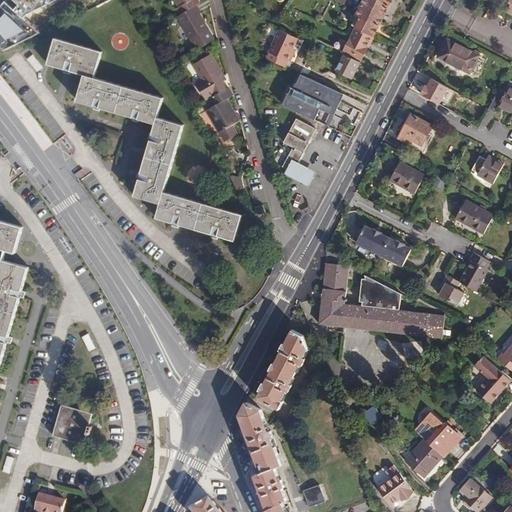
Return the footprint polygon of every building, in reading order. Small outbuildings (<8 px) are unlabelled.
[(174,0),(178,7),(176,9),(180,15),(197,6),(200,4),(197,0),(174,0)] [(346,52),(362,59),(393,0),(365,0),(357,15),(362,18),(357,27),(344,51),(346,52)] [(180,15),(178,16),(198,51),(216,40),(200,15),(202,13),(197,6),(180,15)] [(332,27),(322,22),(320,27),(330,32),(332,27)] [(299,39),(279,30),(269,53),(270,53),(267,59),(285,67),(288,61),(290,63),(293,55),(292,54),(299,39)] [(157,217),(174,222),(180,224),(213,234),(219,236),(236,240),(243,215),(164,192),(184,125),(158,117),(164,98),(96,78),(103,53),(57,39),(49,64),(66,69),(69,70),(72,71),(86,75),(79,100),(95,105),(101,107),(134,117),(137,118),(140,119),(157,124),(153,135),(153,138),(152,141),(142,173),(141,176),(140,179),(135,196),(161,203),(157,217)] [(479,56),(448,39),(439,57),(470,73),(479,56)] [(34,54),(28,58),(37,72),(43,68),(34,54)] [(197,82),(207,100),(210,98),(226,89),(223,83),(220,78),(224,75),(212,54),(194,64),(203,79),(197,82)] [(360,63),(345,54),(341,61),(337,70),(352,78),(360,63)] [(334,108),(341,93),(302,75),(296,89),(334,108)] [(506,93),(500,89),(490,108),(496,112),(499,106),(511,113),(511,87),(509,86),(506,93)] [(233,126),(239,122),(232,109),(227,100),(234,96),(229,88),(226,89),(210,98),(215,106),(207,110),(226,141),(238,135),(233,126)] [(311,119),(318,107),(293,95),(287,107),(311,119)] [(432,126),(412,115),(400,138),(411,143),(413,140),(421,145),(432,126)] [(293,172),(299,162),(317,129),(297,119),(284,142),(286,144),(283,151),(290,155),(283,166),(288,169),(293,172)] [(504,164),(489,156),(487,160),(480,156),(472,169),(476,171),(475,173),(493,184),(504,164)] [(425,176),(400,162),(390,180),(415,194),(425,176)] [(456,218),(484,234),(495,216),(466,200),(456,218)] [(266,213),(264,205),(257,207),(258,215),(266,213)] [(0,246),(15,251),(23,227),(0,219),(0,246)] [(403,265),(411,249),(404,246),(405,244),(396,240),(394,241),(381,234),(382,233),(372,228),(372,230),(365,226),(356,242),(403,265)] [(486,268),(490,262),(474,253),(470,260),(472,261),(460,283),(476,291),(488,269),(486,268)] [(29,267),(3,258),(0,270),(0,364),(7,340),(14,317),(20,298),(21,293),(29,267)] [(323,293),(347,295),(350,266),(326,264),(323,293)] [(457,289),(460,283),(446,275),(443,281),(446,283),(442,289),(439,295),(458,306),(465,293),(457,289)] [(347,295),(323,293),(321,308),(319,326),(443,341),(445,316),(399,311),(400,296),(365,278),(365,282),(362,282),(359,303),(362,304),(362,307),(346,306),(347,295)] [(303,336),(293,331),(271,373),(259,397),(280,408),(284,401),(282,400),(310,348),(303,336)] [(469,333),(463,337),(469,342),(474,337),(469,333)] [(499,359),(511,370),(511,347),(506,355),(504,354),(499,359)] [(491,403),(511,381),(484,356),(475,365),(488,377),(476,390),(491,403)] [(262,410),(247,401),(240,414),(260,469),(261,472),(255,475),(267,509),(263,511),(287,511),(282,502),(287,500),(283,488),(285,486),(283,479),(280,480),(276,467),(283,464),(273,438),(275,437),(272,430),(270,431),(262,410)] [(92,414),(62,405),(53,436),(84,445),(92,414)] [(368,409),(362,414),(371,425),(378,421),(369,409),(368,409)] [(443,456),(444,457),(448,452),(444,448),(447,445),(451,449),(462,437),(445,423),(444,425),(430,413),(414,430),(425,439),(443,456)] [(443,456),(425,439),(406,461),(425,477),(443,456)] [(4,472),(11,473),(14,458),(7,456),(4,472)] [(413,492),(400,474),(380,488),(393,506),(397,506),(400,504),(401,501),(399,499),(401,498),(403,499),(413,492)] [(490,489),(495,484),(487,477),(483,482),(490,489)] [(464,498),(466,499),(473,505),(480,511),(481,511),(493,498),(471,479),(461,490),(467,495),(464,498)] [(325,501),(320,485),(304,491),(310,507),(325,501)] [(62,511),(66,500),(39,493),(35,511),(62,511)] [(221,511),(211,498),(205,502),(203,502),(200,504),(191,509),(192,511),(221,511)]
